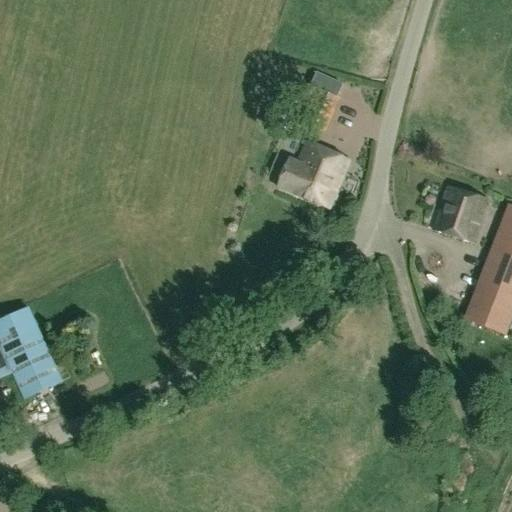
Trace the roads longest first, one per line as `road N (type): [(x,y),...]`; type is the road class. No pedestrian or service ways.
road 1 (unclassified): [(0,464),(274,333),(339,275),(375,203)]
road 2 (unclassified): [(481,439),(431,364),(375,203)]
road 3 (unclassified): [(375,203),(425,0)]
